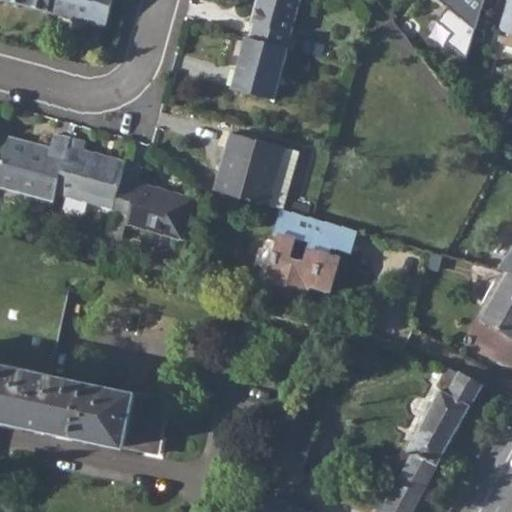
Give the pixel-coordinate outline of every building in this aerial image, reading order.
[(3,0),(51,12),(54,0),(3,0)] [(54,0),(51,12),(110,27),(117,0),(54,0)] [(257,23),(253,38),(254,38),(290,48),(294,49),(298,37),(292,35),(301,0),(260,0),(254,23),(257,23)] [(468,56),(484,0),(443,0),(452,6),(441,20),(457,32),(450,42),(468,56)] [(511,0),(503,28),(511,30),(511,0)] [(249,37),(235,88),(277,98),(290,48),(254,38),(253,38),(249,37)] [(215,189),(272,205),(288,148),(231,132),(215,189)] [(0,166),(0,184),(55,200),(57,191),(72,137),(53,133),(49,148),(8,137),(0,166)] [(57,191),(115,207),(121,183),(127,162),(85,150),(87,141),(72,137),(57,191)] [(288,148),(272,205),(284,208),(300,151),(288,148)] [(139,188),(121,183),(115,207),(114,211),(131,215),(129,223),(187,239),(198,199),(140,182),(139,188)] [(282,234),(270,278),(310,289),(312,284),(332,289),(341,257),(329,253),(332,244),(351,249),(358,228),(284,208),(277,233),(282,234)] [(511,270),(511,252),(501,268),(510,270),(511,270)] [(511,270),(510,270),(483,318),(511,333),(511,270)] [(0,416),(56,429),(56,432),(74,435),(74,433),(158,453),(170,401),(49,374),(67,294),(0,278),(0,416)] [(405,456),(411,459),(415,453),(438,465),(481,384),(449,366),(440,384),(441,390),(405,456)] [(267,465),(301,475),(318,424),(284,413),(267,465)] [(377,495),(364,492),(362,498),(367,499),(366,504),(384,511),(412,511),(438,465),(415,453),(411,459),(389,499),(377,495)] [(377,495),(385,467),(359,459),(350,488),(364,492),(377,495)] [(311,511),(271,496),(264,511),(311,511)]
